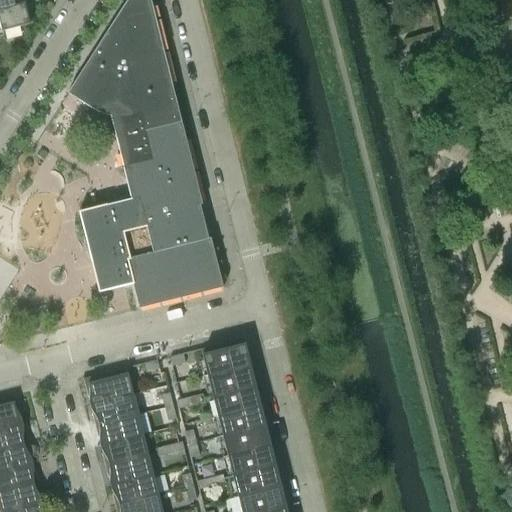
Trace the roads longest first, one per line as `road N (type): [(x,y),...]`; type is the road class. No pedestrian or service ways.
road 1 (residential): [(263,308),(187,0)]
road 2 (unclassified): [(47,359),(263,308)]
road 3 (residential): [(315,511),(263,308)]
road 4 (unclassified): [(0,134),(85,0)]
road 5 (residential): [(85,511),(47,359)]
